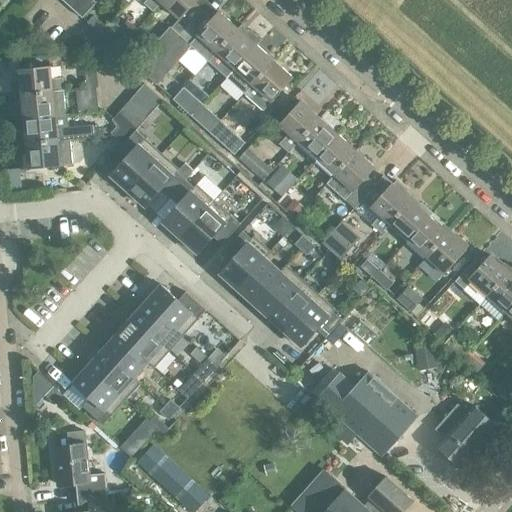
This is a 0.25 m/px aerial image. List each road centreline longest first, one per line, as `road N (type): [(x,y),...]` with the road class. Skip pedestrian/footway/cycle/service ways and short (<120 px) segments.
road 1 (residential): [(511,202),(287,0)]
road 2 (residential): [(21,511),(0,290)]
road 3 (residential): [(137,238),(264,343)]
road 4 (residential): [(0,212),(97,204),(137,238)]
road 5 (residential): [(137,238),(38,349)]
